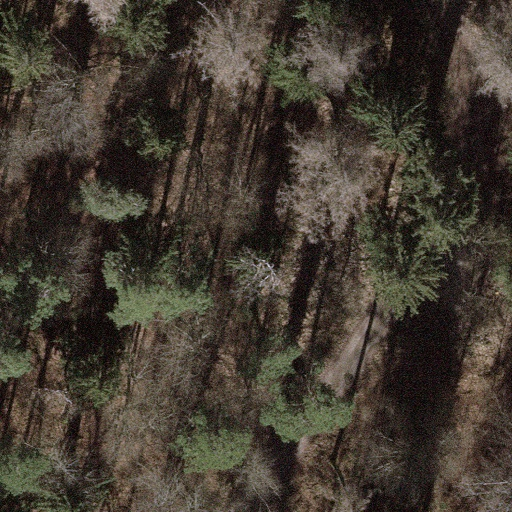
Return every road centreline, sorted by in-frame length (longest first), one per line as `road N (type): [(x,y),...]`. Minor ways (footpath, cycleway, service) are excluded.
road 1 (track): [(253,511),(359,361),(486,125),(511,52)]
road 2 (track): [(444,0),(486,125)]
